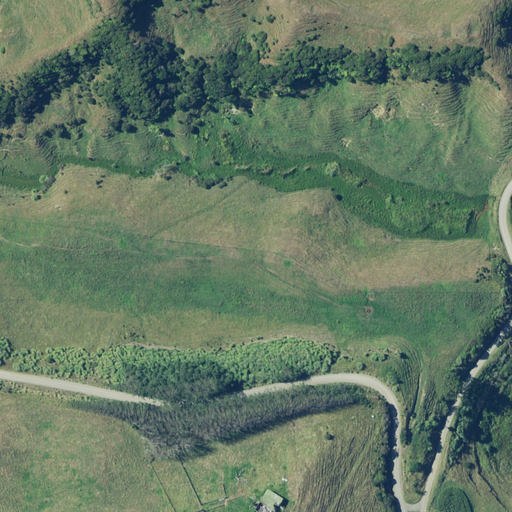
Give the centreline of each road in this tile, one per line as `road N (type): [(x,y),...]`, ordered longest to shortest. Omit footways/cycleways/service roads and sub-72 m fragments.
road 1 (unclassified): [(0,375),(178,404),(370,380),(390,390),(402,511)]
road 2 (unclassified): [(422,511),(460,382),(508,325),(511,309)]
